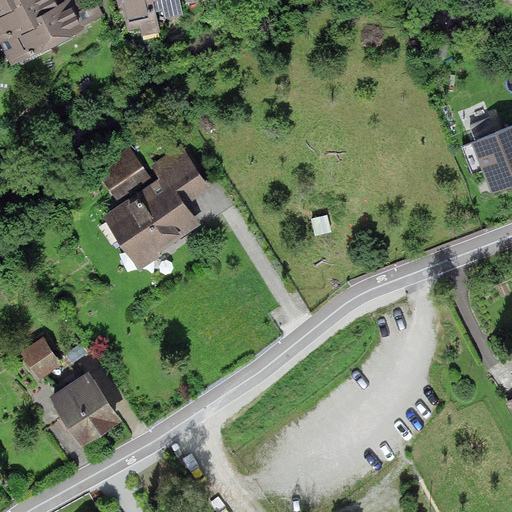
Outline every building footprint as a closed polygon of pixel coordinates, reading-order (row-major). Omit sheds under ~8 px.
[(0,0),(0,37),(6,35),(12,46),(3,51),(10,65),(85,26),(77,11),(72,1),(63,5),(60,0),(0,0)] [(122,0),(128,25),(157,18),(154,6),(179,0),(178,0),(122,0)] [(511,118),(472,135),(493,186),(511,178),(511,118)] [(211,183),(183,141),(153,161),(161,173),(104,211),(141,266),(164,251),(161,247),(202,219),(188,199),(211,183)] [(61,358),(43,331),(21,345),(39,373),(61,358)] [(84,340),(64,353),(73,366),(93,353),(84,340)] [(120,411),(89,363),(51,387),(82,435),(120,411)] [(511,396),(503,402),(511,417),(511,396)]
